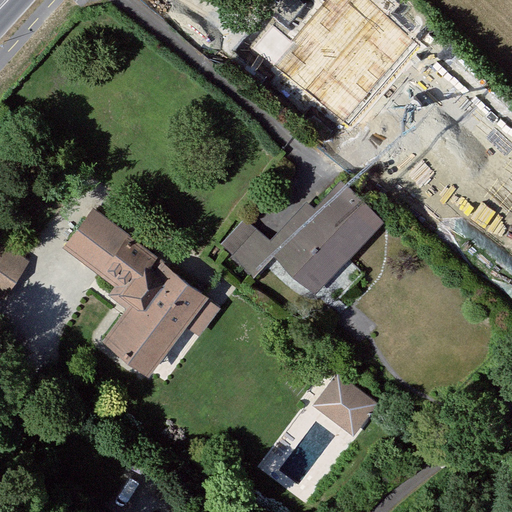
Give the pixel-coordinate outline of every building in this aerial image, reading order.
[(277,0),(264,14),(303,49),(347,0),(277,0)] [(244,219),(217,248),(251,280),(273,258),(312,295),(383,220),(342,180),(313,211),(305,204),(268,242),(244,219)] [(131,301),(102,341),(145,372),(179,326),(195,338),(218,305),(170,270),(161,281),(142,267),(151,256),(89,211),(61,249),(99,277),(105,269),(127,285),(120,294),(131,301)] [(26,264),(0,247),(0,299),(2,301),(26,264)] [(375,406),(333,377),(310,410),(351,439),(375,406)] [(212,511),(195,500),(187,511),(212,511)]
